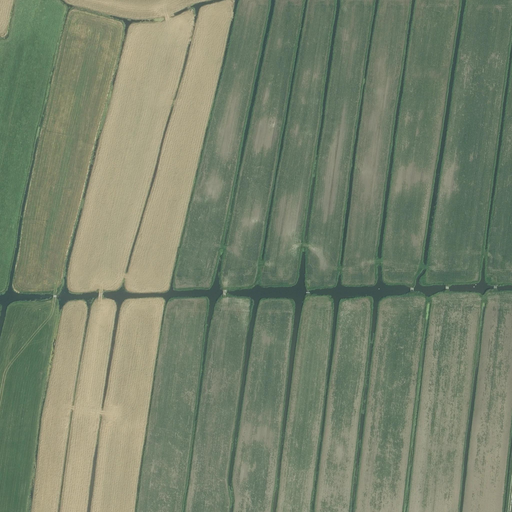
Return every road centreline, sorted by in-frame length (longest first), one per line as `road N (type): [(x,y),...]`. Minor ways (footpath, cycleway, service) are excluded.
road 1 (track): [(225,299),(240,263),(276,262),(297,245),(310,245),(338,270),(371,262),(428,268),(478,254),(511,266)]
road 2 (track): [(128,240),(120,276),(129,278),(175,250),(217,246),(240,263)]
